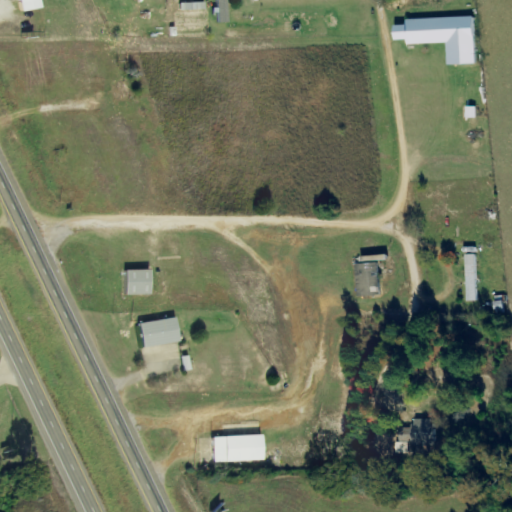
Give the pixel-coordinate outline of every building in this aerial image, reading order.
[(13,0),(15,12),(35,9),(33,0),(13,0)] [(213,0),(215,23),(227,22),(225,0),(213,0)] [(444,44),(445,66),(473,65),(471,18),(403,21),(403,26),(390,26),(391,41),(404,41),(404,45),(444,44)] [(128,98),(123,81),(110,85),(115,101),(128,98)] [(469,301),(479,301),(479,254),(469,254),(469,301)] [(359,296),(376,296),(376,286),(379,286),(379,263),(359,263),(359,296)] [(128,270),(128,295),(153,294),(153,269),(128,270)] [(181,341),(177,317),(141,323),(145,347),(181,341)] [(397,454),(410,454),(410,442),(416,442),(416,434),(434,435),(434,420),(416,420),(416,428),(402,428),(401,442),(397,442),(397,454)] [(264,435),(214,436),(215,462),(265,461),(264,435)]
